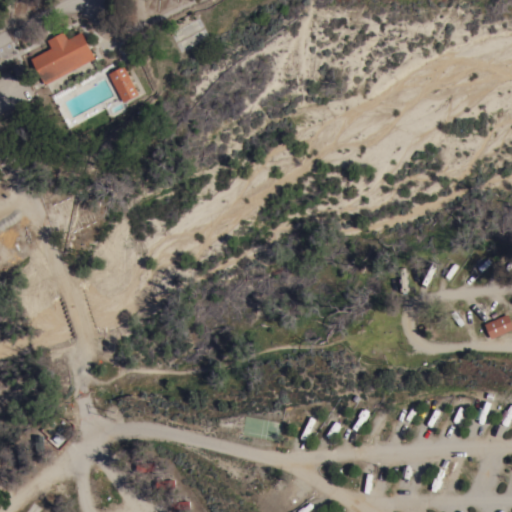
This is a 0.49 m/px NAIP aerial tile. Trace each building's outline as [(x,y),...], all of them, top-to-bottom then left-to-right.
[(44,85),(31,59),(51,48),(47,40),(63,31),(67,39),(81,32),(95,58),(44,85)] [(138,94),(123,102),(108,74),(123,66),(138,94)] [(507,314),(511,324),(511,328),(491,339),(484,324),(507,314)] [(36,436),(44,436),(45,462),(37,462),(36,436)] [(18,448),(25,448),(28,474),(21,475),(18,448)] [(136,473),(135,464),(154,462),(155,470),(136,473)] [(174,480),(174,488),(156,490),(155,482),(174,480)] [(170,511),(170,502),(188,500),(189,509),(170,511)]
